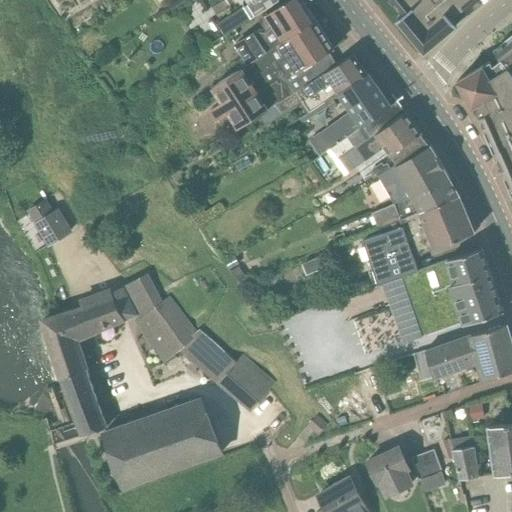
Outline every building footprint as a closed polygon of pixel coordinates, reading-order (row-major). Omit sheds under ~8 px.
[(277,30),(308,9),(302,0),(288,0),(266,15),(274,27),(275,27),(277,30)] [(391,0),(403,14),(398,18),(425,51),(458,23),(455,20),(459,16),(461,18),(469,12),(469,13),(483,0),(391,0)] [(251,18),(243,6),(217,23),(225,35),(251,18)] [(288,95),(337,64),(329,52),(334,48),(308,9),(277,30),(275,27),(274,27),(264,33),(256,32),(254,33),(266,52),(250,62),(266,87),(278,79),(288,95)] [(248,64),(250,62),(266,52),(254,33),(236,45),(248,64)] [(511,34),(504,41),(505,42),(494,51),(501,59),(493,65),(491,61),(458,81),(477,114),(479,113),(481,117),(479,118),(485,130),(483,130),(494,154),(495,154),(505,176),(504,177),(511,195),(511,34)] [(339,92),(369,74),(354,53),(337,65),(337,64),(288,95),(274,104),(274,105),(281,115),(303,102),(310,112),(339,92)] [(274,104),(288,95),(278,79),(266,87),(250,62),(248,64),(240,69),(214,85),(224,101),(211,110),(217,118),(230,110),(240,126),(274,105),(274,104)] [(145,98),(176,78),(171,70),(140,90),(145,98)] [(347,136),(391,106),(369,74),(340,93),(353,111),(320,135),(328,147),(346,135),(347,136)] [(390,154),(421,133),(398,100),(391,106),(347,136),(354,145),(337,157),(348,171),(366,158),(384,146),(390,154)] [(397,164),(431,145),(421,133),(390,154),(397,164)] [(210,146),(214,152),(220,148),(216,142),(210,146)] [(415,199),(451,180),(431,145),(397,164),(390,168),(378,175),(394,204),(408,199),(409,200),(414,198),(415,199)] [(136,165),(146,158),(140,149),(130,155),(136,165)] [(378,175),(390,168),(388,163),(384,165),(382,162),(369,171),(374,178),(378,175)] [(376,228),(459,195),(451,180),(415,199),(414,198),(409,200),(408,199),(394,204),(371,214),(376,228)] [(459,195),(376,228),(379,236),(404,227),(414,257),(475,231),(459,195)] [(54,210),(46,198),(28,211),(49,246),(73,231),(58,208),(54,210)] [(205,213),(210,220),(224,210),(220,204),(205,213)] [(418,270),(414,257),(404,227),(379,236),(363,241),(378,283),(418,270)] [(446,315),(451,329),(503,311),(482,248),(418,270),(378,283),(395,332),(430,320),(427,310),(440,305),(439,303),(444,301),(448,314),(446,315)] [(238,265),(234,258),(224,263),(228,271),(238,265)] [(300,266),(305,278),(323,270),(319,259),(300,266)] [(245,277),(239,267),(231,270),(237,281),(245,277)] [(162,304),(156,293),(147,276),(129,285),(146,315),(137,322),(166,360),(180,348),(235,396),(252,377),(235,363),(239,360),(200,328),(194,333),(168,299),(162,304)] [(125,323),(146,315),(129,285),(81,302),(82,307),(46,320),(42,322),(76,422),(82,436),(84,435),(107,427),(86,368),(76,338),(123,320),(125,323)] [(475,333),(425,350),(434,377),(479,363),(484,379),(511,370),(511,338),(508,323),(475,333)] [(122,487),(223,452),(203,400),(201,399),(104,433),(122,487)] [(482,405),(468,407),(471,421),(484,419),(482,405)] [(455,418),(452,410),(445,412),(448,421),(455,418)] [(316,417),(309,424),(320,434),(327,426),(316,417)] [(477,462),(479,476),(511,471),(511,422),(488,426),(494,467),(488,468),(487,460),(477,462)] [(479,476),(477,462),(473,437),(451,441),(457,479),(479,476)] [(406,471),(409,470),(399,447),(368,461),(378,483),(381,482),(388,496),(412,485),(406,471)] [(434,450),(411,458),(419,480),(442,472),(434,450)] [(368,511),(350,477),(319,494),(327,507),(317,511),(368,511)]
